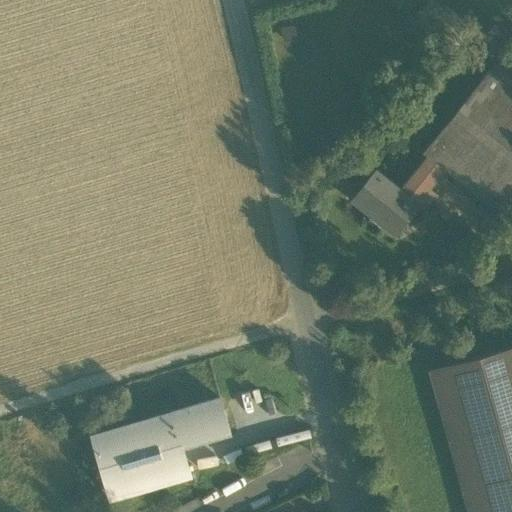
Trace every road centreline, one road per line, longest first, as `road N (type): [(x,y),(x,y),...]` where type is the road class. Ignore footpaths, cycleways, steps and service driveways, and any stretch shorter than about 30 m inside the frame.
road 1 (unclassified): [(307,320),(230,0)]
road 2 (unclassified): [(307,320),(0,408)]
road 3 (track): [(511,260),(307,320)]
road 4 (unclassified): [(357,511),(307,320)]
